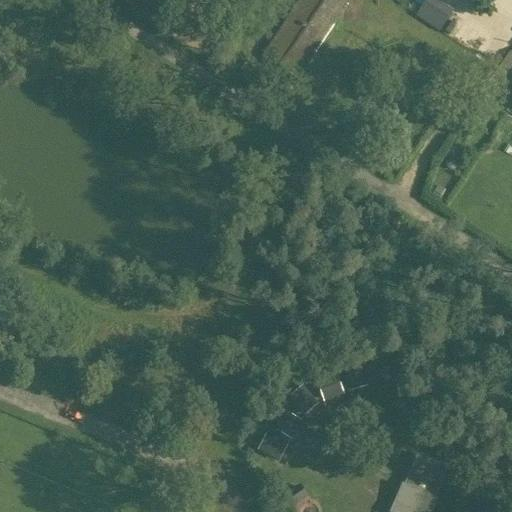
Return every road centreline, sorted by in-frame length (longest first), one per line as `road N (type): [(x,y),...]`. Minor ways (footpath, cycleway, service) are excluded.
road 1 (unclassified): [(511,279),(83,0)]
road 2 (track): [(395,204),(511,26)]
